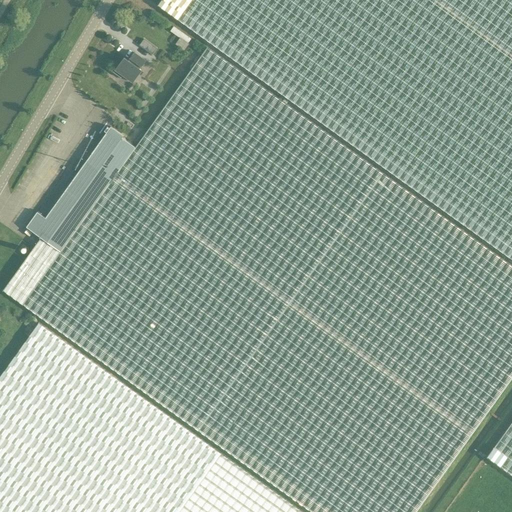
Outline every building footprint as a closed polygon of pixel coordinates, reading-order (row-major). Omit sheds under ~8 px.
[(511,421),(487,456),(511,474),(511,0),(161,0),(158,5),(511,259),(511,421)] [(157,48),(144,39),(139,46),(152,55),(157,48)] [(41,238),(3,290),(311,511),(415,511),(511,377),(511,266),(207,48),(135,147),(122,138),(123,136),(110,127),(46,217),(37,211),(26,228),(41,238)] [(145,60),(134,52),(130,58),(131,59),(130,62),(124,58),(114,72),(111,70),(111,71),(121,78),(123,75),(132,82),(141,70),(139,69),(145,60)] [(0,375),(0,511),(302,511),(38,323),(0,375)]
